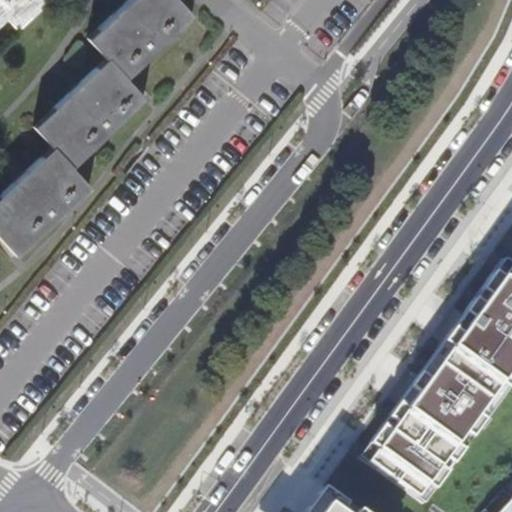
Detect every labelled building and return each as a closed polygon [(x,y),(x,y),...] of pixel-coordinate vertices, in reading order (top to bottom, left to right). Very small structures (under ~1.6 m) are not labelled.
[(0,0),(0,25),(7,19),(18,31),(51,0),(0,0)] [(0,245),(15,262),(88,194),(70,174),(143,105),(124,84),(128,80),(192,22),(171,0),(133,0),(123,9),(113,19),(87,44),(105,64),(80,88),(69,98),(32,133),(50,153),(0,198),(0,245)] [(499,278),(509,265),(501,260),(492,272),(499,278)] [(511,267),(509,265),(499,278),(492,272),(478,291),(485,297),(480,304),(473,299),(461,314),(469,320),(459,333),(451,328),(441,343),(448,348),(426,379),(418,373),(408,388),(415,393),(404,408),(397,403),(386,418),(393,424),(388,430),(381,425),(367,444),(374,449),(365,462),(414,498),(423,485),(430,490),(444,471),(436,465),(441,459),(449,464),(460,449),(453,443),(460,433),(468,438),(482,420),(474,414),(496,383),(504,389),(511,378),(511,372),(507,369),(511,362),(511,267)] [(478,291),(473,299),(480,304),(485,297),(478,291)] [(461,314),(451,328),(459,333),(469,320),(461,314)] [(441,343),(418,373),(426,379),(448,348),(441,343)] [(496,383),(474,414),(482,420),(483,418),(504,389),(496,383)] [(408,388),(397,403),(404,408),(415,393),(408,388)] [(386,418),(381,425),(388,430),(393,424),(386,418)] [(460,433),(453,443),(460,449),(468,438),(460,433)] [(367,444),(358,457),(365,462),(374,449),(367,444)] [(441,459),(436,465),(444,471),(449,464),(441,459)] [(511,511),(511,476),(478,511),(511,511)] [(414,498),(421,503),(430,490),(423,485),(414,498)] [(302,511),(354,511),(353,511),(336,511),(342,504),(320,487),(302,511)]
